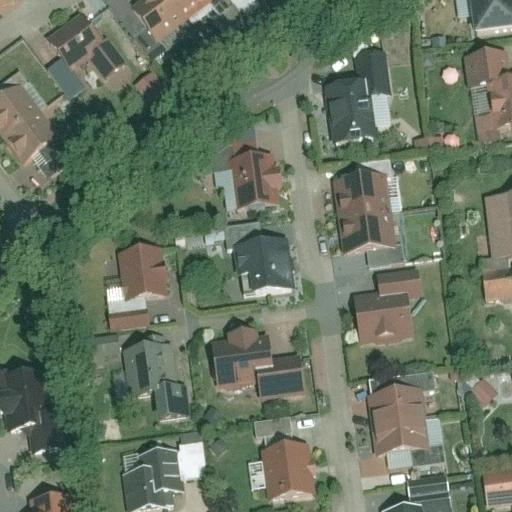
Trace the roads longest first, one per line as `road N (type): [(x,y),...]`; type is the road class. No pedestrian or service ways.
road 1 (residential): [(291,80),(347,511)]
road 2 (residential): [(38,231),(78,217),(245,93),(291,80)]
